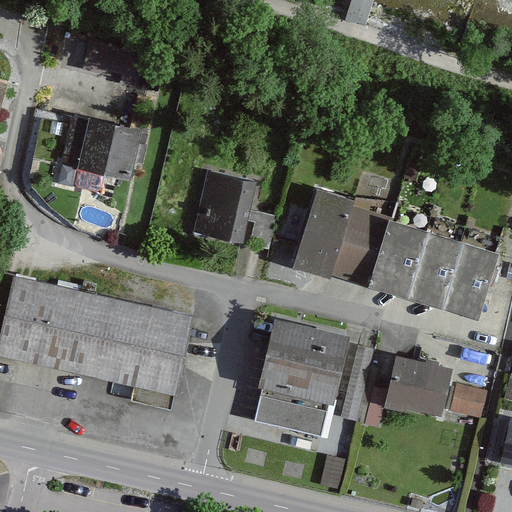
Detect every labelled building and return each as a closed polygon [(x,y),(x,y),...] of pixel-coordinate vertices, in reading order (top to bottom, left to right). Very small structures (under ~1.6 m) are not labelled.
[(90,38),(84,65),(121,73),(119,83),(139,87),(147,52),(90,38)] [(0,112),(8,85),(0,82),(0,112)] [(134,179),(144,130),(90,119),(90,121),(73,118),(64,160),(82,164),(81,168),(134,179)] [(194,235),(244,245),(257,183),(207,173),(194,235)] [(477,321),(499,252),(434,230),(438,218),(399,205),(394,219),(358,208),(359,204),(321,191),(296,268),(335,281),(336,275),(477,321)] [(172,406),(193,317),(15,277),(0,342),(0,355),(135,385),(133,397),(172,406)] [(352,340),(279,321),(261,391),(265,392),(257,421),(327,439),(352,340)] [(374,355),(358,352),(343,421),(366,426),(377,373),(371,371),(374,355)] [(442,417),(452,370),(397,358),(387,406),(442,417)] [(485,394),(456,387),(450,412),(479,419),(485,394)] [(320,486),(338,490),(344,464),(326,460),(320,486)]
